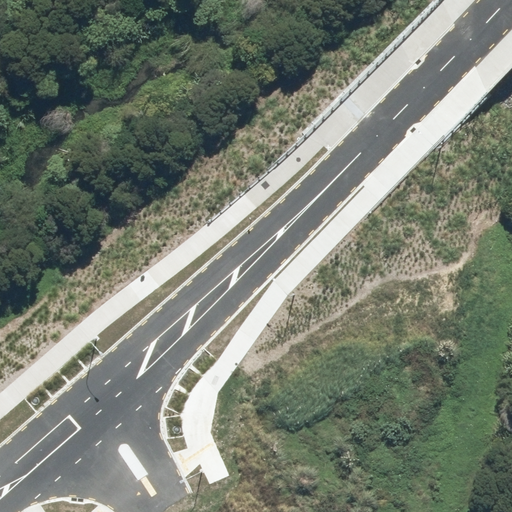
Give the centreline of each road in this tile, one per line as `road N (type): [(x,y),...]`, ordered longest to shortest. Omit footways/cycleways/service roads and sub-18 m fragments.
road 1 (residential): [(93,407),(511,4)]
road 2 (residential): [(0,486),(93,407)]
road 3 (residential): [(156,511),(93,407)]
